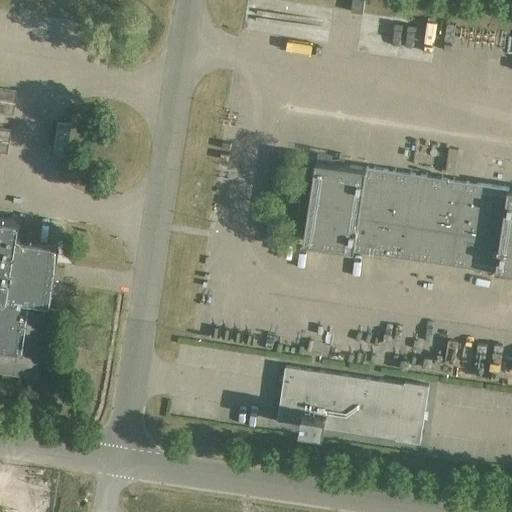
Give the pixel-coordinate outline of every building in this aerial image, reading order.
[(352,11),(364,13),(365,0),(353,0),(352,11)] [(0,100),(15,103),(17,91),(0,88),(0,100)] [(0,111),(13,114),(15,103),(0,100),(0,111)] [(53,153),(66,155),(70,124),(58,122),(53,153)] [(0,140),(9,142),(11,130),(0,128),(0,140)] [(0,151),(7,153),(9,142),(0,140),(0,151)] [(306,166),(313,167),(315,159),(308,158),(306,166)] [(511,187),(318,159),(317,159),(305,241),(511,271),(511,187)] [(280,220),(299,223),(302,201),(283,198),(280,220)] [(48,307),(57,245),(13,239),(16,219),(6,218),(0,216),(0,368),(36,374),(46,307),(48,307)] [(405,383),(286,365),(278,419),(302,422),(302,426),(325,430),(326,426),(397,436),(396,438),(420,442),(429,384),(405,381),(405,383)]
